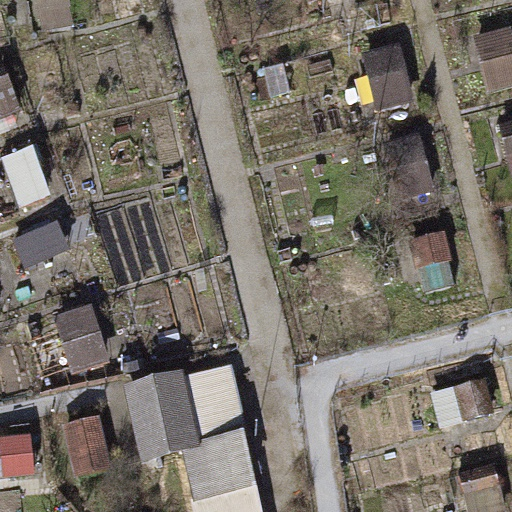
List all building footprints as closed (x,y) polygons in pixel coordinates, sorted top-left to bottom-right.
[(42,0),(46,28),(77,23),(73,0),(42,0)] [(511,32),(482,38),(492,93),(511,89),(511,32)] [(386,110),(418,99),(401,49),(369,60),(386,110)] [(13,75),(0,77),(0,120),(21,117),(13,75)] [(11,158),(23,207),(52,200),(40,151),(11,158)] [(21,239),(29,265),(70,252),(62,226),(21,239)] [(97,306),(60,315),(76,375),(112,365),(97,306)] [(231,371),(184,381),(197,447),(242,436),(247,435),(231,371)] [(183,375),(123,388),(142,466),(184,458),(199,454),(197,447),(191,417),(184,381),(183,375)] [(260,511),(242,436),(197,447),(199,454),(184,458),(194,504),(190,505),(191,511),(260,511)] [(0,438),(0,478),(38,477),(36,437),(0,438)]
